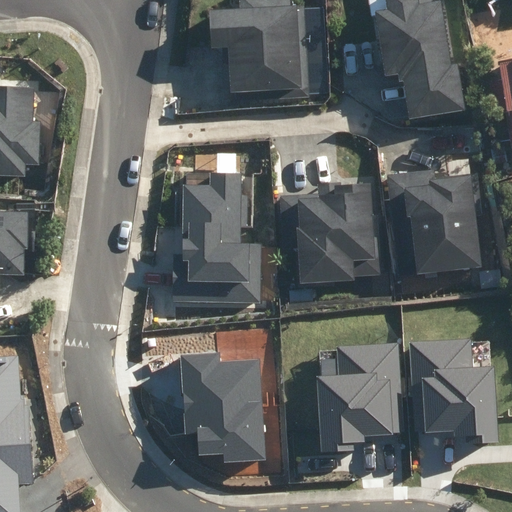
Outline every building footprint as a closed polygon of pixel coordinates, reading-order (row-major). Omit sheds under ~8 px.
[(292,0),(243,0),(243,11),(218,10),(217,51),(235,51),(233,93),(306,96),(309,7),(292,7),(292,0)] [(455,66),(447,0),(392,0),(393,10),(378,11),(386,80),(409,77),(414,120),(471,114),(466,65),(455,66)] [(511,63),(498,66),(511,149),(511,63)] [(41,87),(0,85),(0,175),(30,177),(31,165),(45,165),(45,148),(49,148),(50,123),(39,123),(41,87)] [(490,152),(493,168),(507,165),(504,150),(490,152)] [(242,225),(245,164),(189,161),(186,248),(168,248),(166,300),(245,303),(246,294),(261,295),(264,226),(242,225)] [(484,216),(480,172),(438,176),(437,169),(389,174),(399,277),(485,269),(480,217),(484,216)] [(297,245),(296,281),(356,283),(356,279),(382,280),(384,238),(378,238),(380,186),(322,184),(321,198),(286,197),(285,244),(297,245)] [(38,241),(38,212),(0,211),(0,293),(3,294),(3,278),(22,278),(21,281),(32,281),(32,241),(38,241)] [(470,340),(410,343),(415,433),(455,431),(456,443),(498,441),(494,366),(471,368),(470,340)] [(338,360),(318,361),(323,451),(365,449),(364,436),(402,434),(397,344),(337,347),(338,360)] [(218,352),(181,354),(186,434),(199,433),(200,454),(226,452),(226,462),(264,460),(259,362),(219,364),(218,352)] [(15,358),(0,358),(0,511),(19,511),(18,485),(32,484),(28,398),(17,399),(15,358)]
